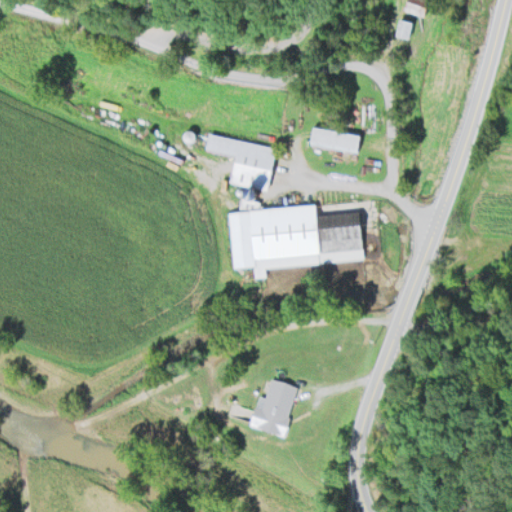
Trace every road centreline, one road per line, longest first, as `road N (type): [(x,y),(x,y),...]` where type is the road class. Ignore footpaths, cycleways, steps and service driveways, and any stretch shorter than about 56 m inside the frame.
road 1 (tertiary): [(437,225),(405,209),(396,187),(384,75),(362,64),(288,81),(251,78),(30,10)]
road 2 (track): [(401,317),(281,324),(78,418)]
road 3 (primary): [(437,225),(505,0)]
road 4 (primary): [(368,511),(355,461),(403,313)]
road 5 (residential): [(511,297),(393,341)]
